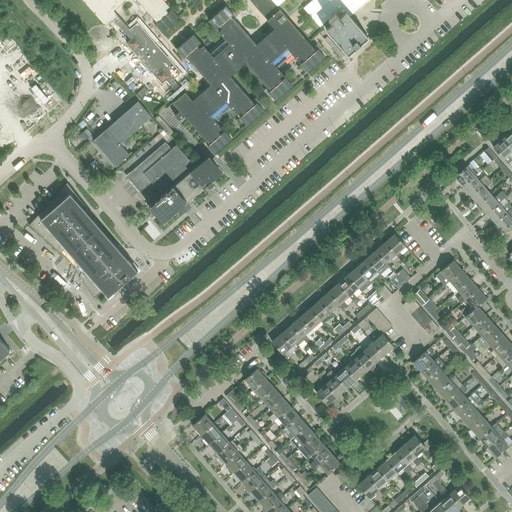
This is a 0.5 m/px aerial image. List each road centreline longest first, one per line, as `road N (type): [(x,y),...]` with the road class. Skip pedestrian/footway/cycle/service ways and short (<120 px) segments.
road 1 (secondary): [(511,44),(128,373)]
road 2 (residential): [(48,140),(142,250),(175,253),(408,47)]
road 3 (secondary): [(153,394),(511,67)]
road 4 (residential): [(48,140),(80,105),(86,74),(76,50),(25,0)]
road 5 (residential): [(511,284),(477,244),(463,241),(386,304)]
road 6 (residential): [(121,380),(0,272)]
road 7 (secondary): [(101,398),(0,505)]
road 8 (secondary): [(15,511),(119,427)]
road 9 (residential): [(29,309),(27,338),(79,388),(64,415)]
road 10 (residential): [(217,511),(133,416)]
